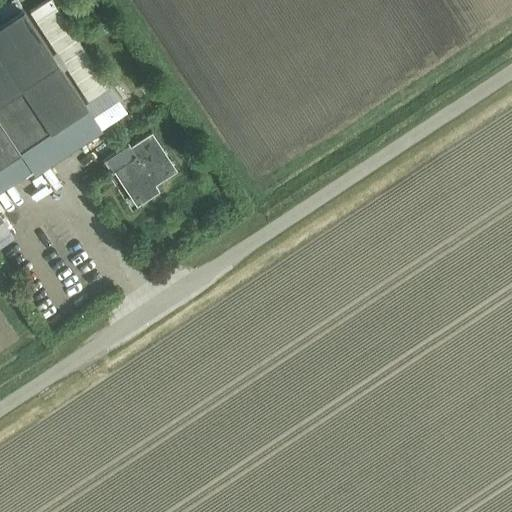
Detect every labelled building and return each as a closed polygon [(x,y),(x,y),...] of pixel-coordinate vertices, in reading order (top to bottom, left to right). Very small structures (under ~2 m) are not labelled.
[(16,0),(8,0),(0,5),(0,18),(1,20),(21,6),(16,0)] [(55,51),(66,68),(88,101),(109,88),(50,0),(46,0),(29,12),(55,51)] [(0,162),(86,106),(21,8),(0,22),(0,162)] [(111,171),(112,170),(135,204),(158,190),(153,183),(175,169),(150,131),(128,146),(125,143),(102,158),(111,171)] [(101,255),(86,269),(100,284),(115,270),(101,255)] [(29,277),(36,307),(56,303),(49,272),(29,277)]
